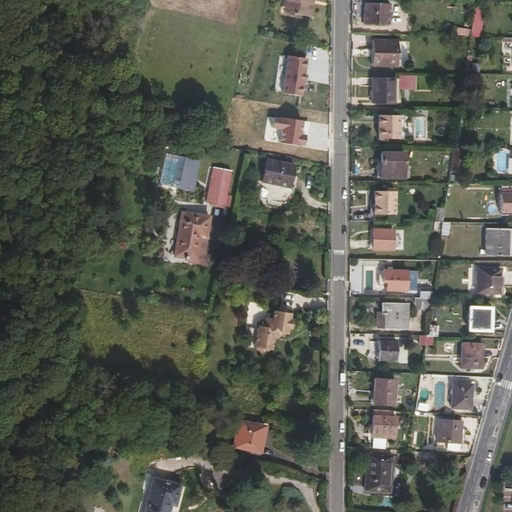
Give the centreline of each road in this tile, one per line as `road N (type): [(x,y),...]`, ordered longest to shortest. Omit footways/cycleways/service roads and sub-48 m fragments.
road 1 (residential): [(346,0),(336,511)]
road 2 (secondary): [(467,511),(511,357)]
